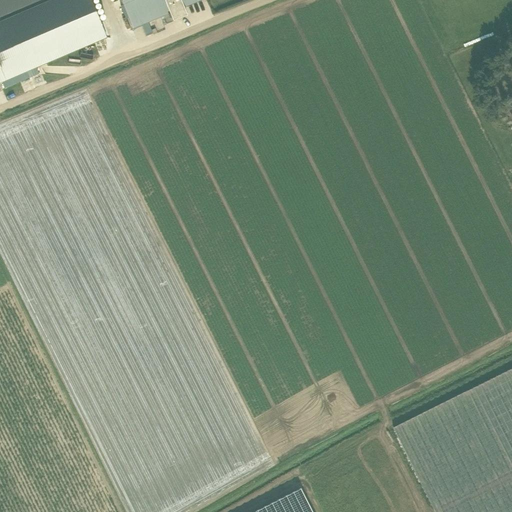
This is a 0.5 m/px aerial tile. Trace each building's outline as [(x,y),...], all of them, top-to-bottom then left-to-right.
[(0,0),(0,16),(38,0),(0,0)] [(50,0),(0,21),(0,82),(103,39),(86,0),(50,0)] [(119,0),(131,29),(162,17),(165,25),(186,16),(183,8),(201,0),(119,0)] [(511,511),(511,369),(394,428),(435,511),(511,511)] [(311,511),(300,488),(253,511),(311,511)]
